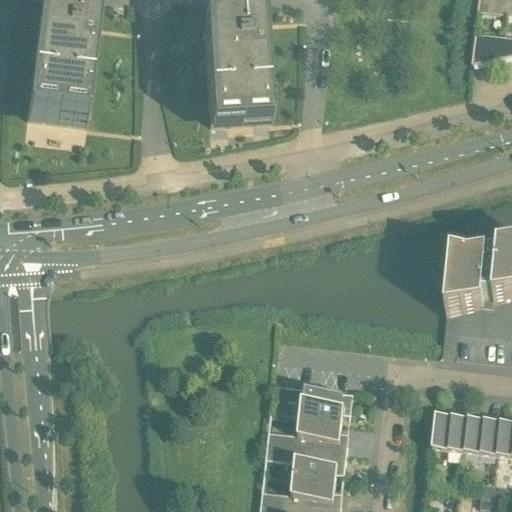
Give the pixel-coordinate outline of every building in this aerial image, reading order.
[(479,18),(507,21),(508,0),(479,0),(478,18),(479,19),(479,18)] [(40,20),(26,129),(26,133),(85,140),(99,28),(88,26),(49,21),(40,20)] [(203,26),(210,131),(210,140),(270,136),(263,23),(232,25),(218,26),(215,26),(203,26)] [(503,64),(505,43),(477,40),(476,40),(472,70),(472,71),(503,64)] [(511,44),(505,43),(503,64),(511,62),(511,44)] [(511,302),(511,254),(499,258),(499,264),(491,264),(490,275),(487,275),(488,261),(452,270),(446,321),(483,311),(483,304),(494,305),(494,308),(511,302)] [(271,418),(271,423),(342,430),(343,421),(351,422),(353,400),(283,393),(274,392),(272,406),(294,409),(293,420),(271,418)] [(432,456),(465,459),(468,425),(436,421),(432,456)] [(269,438),(267,452),(347,461),(349,440),(341,439),(342,430),(271,423),(270,427),(292,429),(291,441),(269,438)] [(465,459),(497,463),(501,428),(468,425),(465,459)] [(497,463),(511,464),(511,429),(501,428),(497,463)] [(265,477),(264,482),(336,490),(337,480),(345,481),(347,461),(267,452),(266,466),(288,468),(287,480),(265,477)] [(263,498),(261,511),(341,511),(343,500),(335,499),(336,490),(264,482),(264,487),(286,489),(285,500),(263,498)] [(488,497),(486,497),(485,502),(493,503),(494,495),(494,491),(489,491),(488,497)] [(493,503),(505,504),(505,499),(503,496),(494,495),(493,503)]
